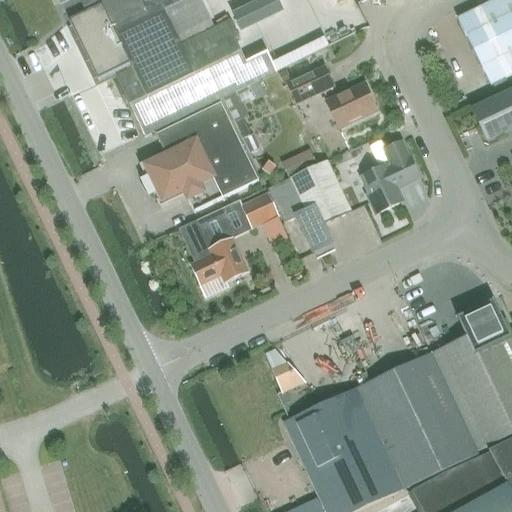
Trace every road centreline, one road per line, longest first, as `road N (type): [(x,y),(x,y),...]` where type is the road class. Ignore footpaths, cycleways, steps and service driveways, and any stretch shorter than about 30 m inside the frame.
road 1 (unclassified): [(151,375),(474,222)]
road 2 (tertiary): [(151,375),(0,57)]
road 3 (unclassified): [(474,222),(403,55),(410,24),(447,0)]
road 4 (tertiary): [(218,511),(151,375)]
